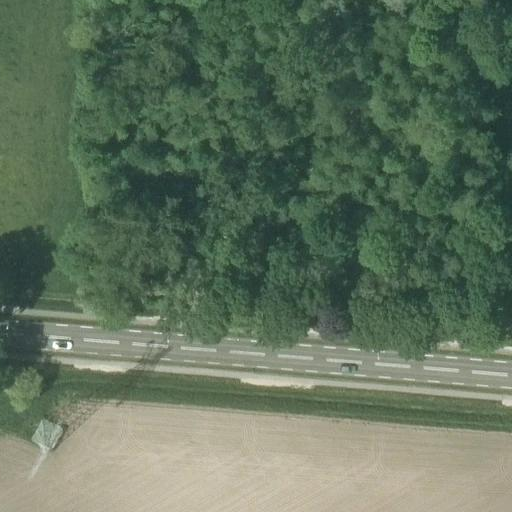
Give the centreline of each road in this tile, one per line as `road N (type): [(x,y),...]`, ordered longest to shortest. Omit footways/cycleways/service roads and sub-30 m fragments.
road 1 (track): [(0,423),(69,396),(105,396),(511,427)]
road 2 (primary): [(511,378),(0,331)]
